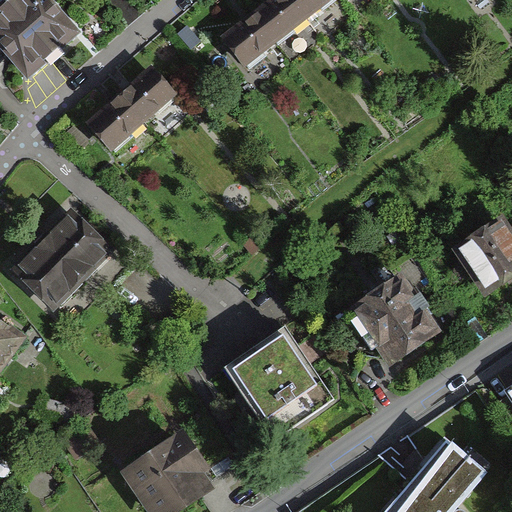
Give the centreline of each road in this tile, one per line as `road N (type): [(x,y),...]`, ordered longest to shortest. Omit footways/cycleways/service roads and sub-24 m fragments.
road 1 (track): [(218,300),(511,81)]
road 2 (residential): [(511,345),(267,511)]
road 3 (residential): [(29,127),(245,325)]
road 4 (residential): [(175,0),(29,127)]
